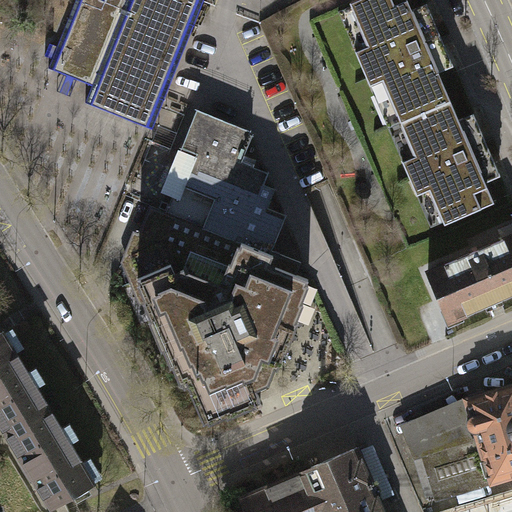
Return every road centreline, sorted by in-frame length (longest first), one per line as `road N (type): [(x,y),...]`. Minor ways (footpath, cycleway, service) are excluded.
road 1 (residential): [(176,482),(511,333)]
road 2 (residential): [(0,197),(176,482)]
